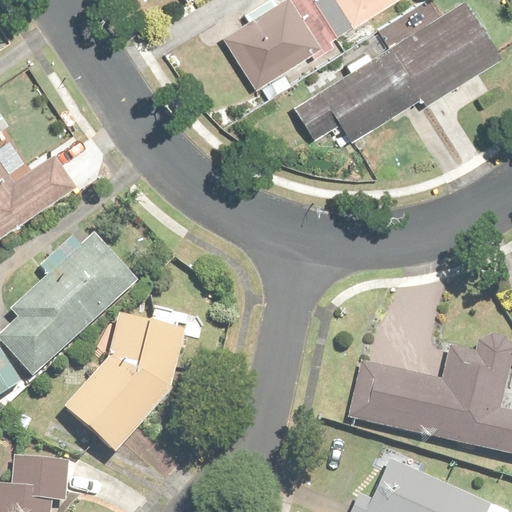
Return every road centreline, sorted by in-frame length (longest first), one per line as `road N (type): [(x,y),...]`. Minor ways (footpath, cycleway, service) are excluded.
road 1 (residential): [(51,0),(122,106),(201,187),(302,235)]
road 2 (residential): [(236,511),(292,308),(302,235)]
road 3 (residential): [(302,235),(425,234),(511,188)]
